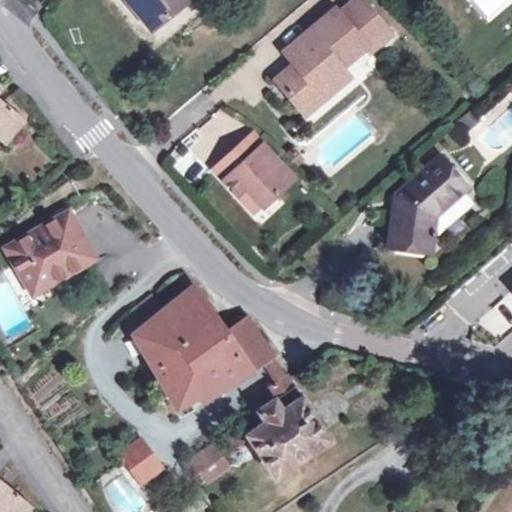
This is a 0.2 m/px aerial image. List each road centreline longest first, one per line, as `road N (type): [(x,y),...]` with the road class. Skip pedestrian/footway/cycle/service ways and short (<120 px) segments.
road 1 (residential): [(511,377),(309,327),(246,296),(90,135),(0,4)]
road 2 (residential): [(0,409),(68,511)]
